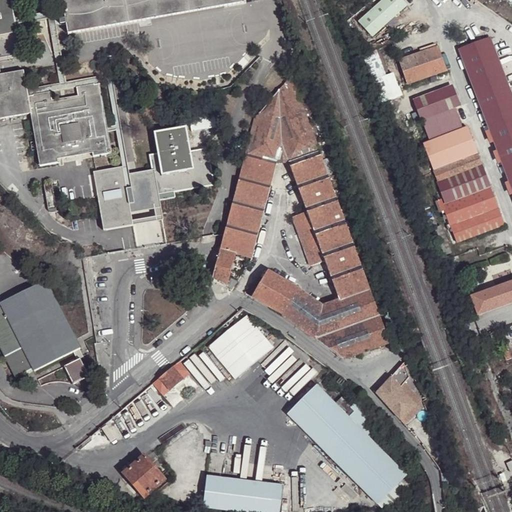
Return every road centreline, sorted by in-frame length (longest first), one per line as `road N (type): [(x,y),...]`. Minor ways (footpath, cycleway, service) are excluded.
road 1 (residential): [(220,308),(248,305),(356,381),(430,468),(440,511)]
road 2 (unknown): [(511,223),(447,36),(460,14),(511,36)]
road 3 (residential): [(220,308),(175,259),(131,268),(122,284),(119,393)]
road 4 (residential): [(0,427),(37,445),(59,439),(119,393)]
road 5 (residential): [(119,393),(220,308)]
